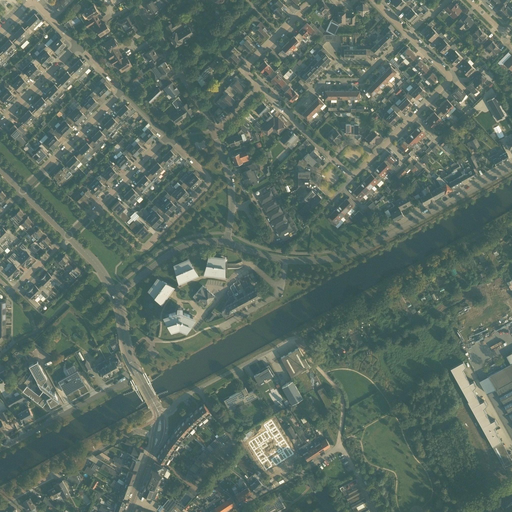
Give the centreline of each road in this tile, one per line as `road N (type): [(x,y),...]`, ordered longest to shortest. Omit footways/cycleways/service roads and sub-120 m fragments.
road 1 (unclassified): [(160,417),(182,397),(511,218)]
road 2 (tertiary): [(285,260),(355,252),(511,168)]
road 3 (residential): [(0,122),(76,45),(32,1),(0,32)]
road 4 (residential): [(95,208),(136,249),(145,248),(206,182),(173,142)]
road 5 (residential): [(0,503),(136,430),(154,434)]
road 6 (residential): [(373,156),(446,82),(407,35)]
road 7 (residential): [(0,449),(127,379)]
road 8 (residential): [(22,190),(121,91)]
road 9 (tertiary): [(160,417),(125,346),(115,296)]
road 10 (tertiary): [(115,296),(177,249),(225,243)]
road 11 (residential): [(229,511),(335,451)]
road 12 (residential): [(189,326),(243,268),(279,288)]
